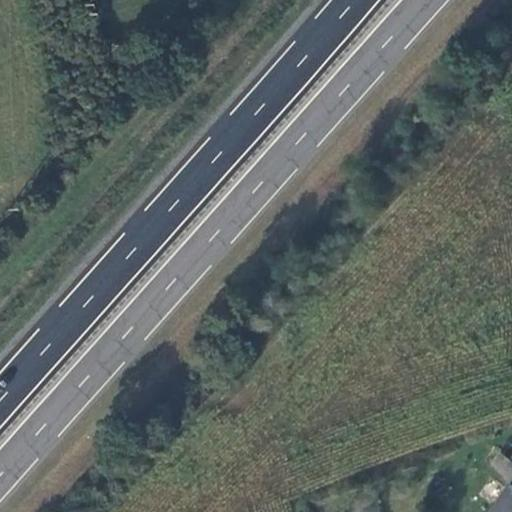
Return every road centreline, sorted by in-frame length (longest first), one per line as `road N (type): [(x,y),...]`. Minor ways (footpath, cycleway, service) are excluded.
road 1 (trunk): [(0,473),(423,0)]
road 2 (trunk): [(354,0),(0,397)]
